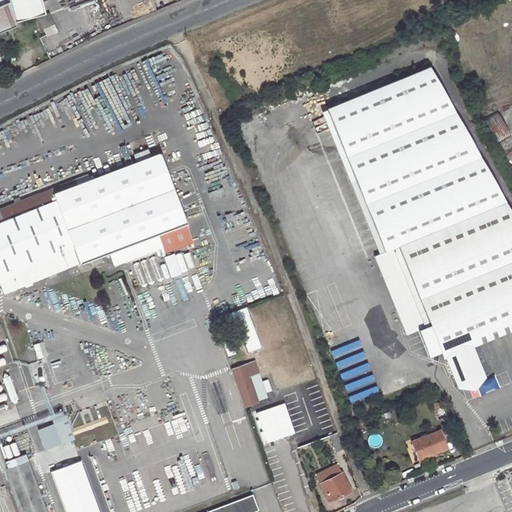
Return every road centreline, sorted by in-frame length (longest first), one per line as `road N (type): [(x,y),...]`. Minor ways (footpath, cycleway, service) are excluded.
road 1 (residential): [(170,24),(285,281),(372,509)]
road 2 (unknown): [(468,420),(434,372),(375,323),(288,161)]
road 3 (residential): [(170,24),(0,103)]
road 4 (residential): [(511,455),(372,509)]
